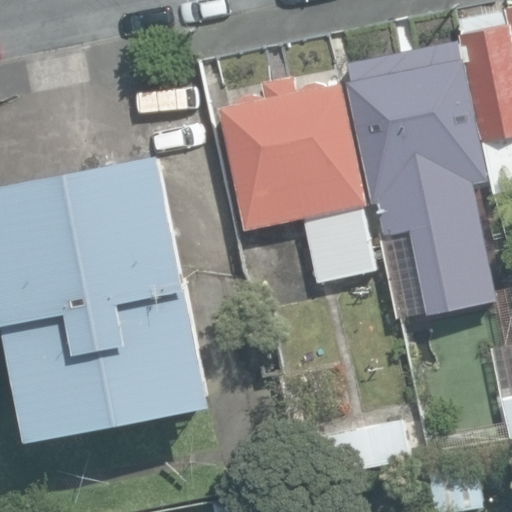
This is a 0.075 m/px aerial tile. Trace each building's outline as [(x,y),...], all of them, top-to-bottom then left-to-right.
[(511,8),(465,17),(497,191),(511,188),(511,8)] [(421,193),(433,257),(472,250),(460,184),(494,177),(468,36),(350,59),(377,201),(421,193)] [(307,214),(320,280),(381,267),(368,203),(372,202),(347,79),(330,83),(322,80),(313,81),(301,87),(298,74),(266,80),(269,95),(261,92),(246,95),(239,102),(225,105),(249,226),(307,214)] [(0,181),(0,237),(36,434),(220,400),(174,149),(0,181)] [(393,283),(400,315),(432,308),(424,276),(393,283)] [(316,435),(324,474),(412,457),(404,418),(316,435)] [(430,464),(440,507),(471,500),(461,457),(430,464)] [(215,501),(217,511),(268,511),(264,490),(215,501)]
